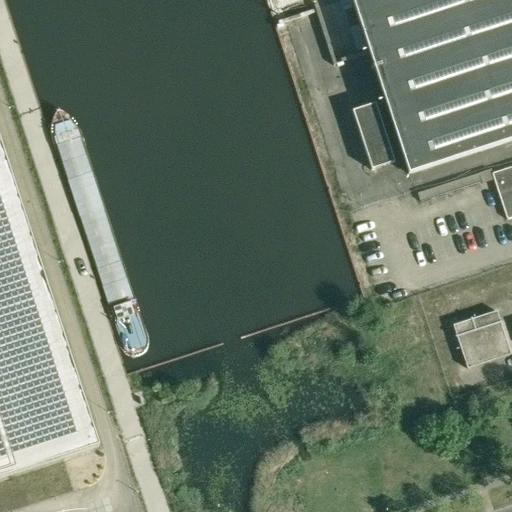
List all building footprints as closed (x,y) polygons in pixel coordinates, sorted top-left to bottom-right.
[(511,0),(351,0),(408,175),(511,141),(511,0)] [(352,112),(372,170),(394,163),(375,104),(352,112)] [(0,480),(97,449),(0,149),(0,480)] [(507,220),(511,218),(511,168),(492,175),(507,220)] [(467,370),(510,355),(497,312),(453,326),(467,370)]
